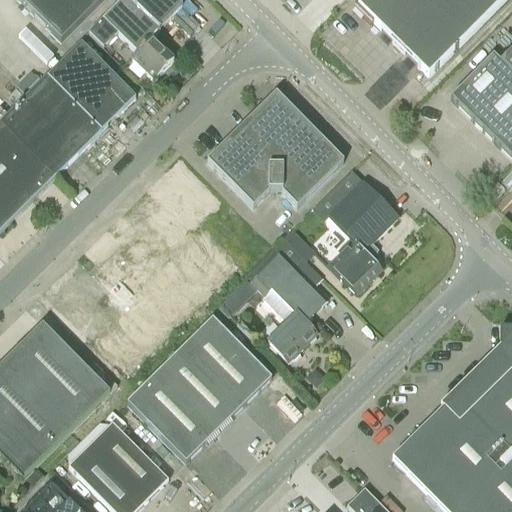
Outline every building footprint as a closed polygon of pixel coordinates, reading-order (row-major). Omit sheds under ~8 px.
[(12,0),(60,47),(107,0),(12,0)] [(171,65),(149,42),(180,11),(168,0),(122,0),(100,23),(86,36),(102,52),(116,39),(134,56),(129,62),(152,85),(171,65)] [(368,0),(357,12),(427,81),(508,0),(368,0)] [(99,135),(114,121),(133,102),(79,47),(45,80),(99,135)] [(511,53),(499,68),(511,80),(511,53)] [(450,103),(511,164),(511,80),(499,68),(492,61),(450,103)] [(99,135),(45,80),(0,124),(55,180),(100,135),(99,135)] [(0,233),(55,180),(0,124),(0,233)] [(320,145),(320,146),(318,144),(309,137),(302,133),(293,130),(288,128),(281,127),(275,127),(269,128),(262,129),(256,130),(250,133),(239,138),(234,142),(231,145),(230,144),(207,166),(252,212),(268,197),(281,197),(296,213),(342,167),(320,145)] [(370,248),(396,223),(361,187),(350,176),(311,214),(323,227),(327,223),(349,244),(337,256),(339,258),(327,271),(356,300),(381,275),(370,263),(377,256),(370,248)] [(497,187),(487,197),(494,204),(504,194),(497,187)] [(122,307),(87,341),(126,381),(240,269),(200,229),(172,257),(145,228),(94,278),(122,307)] [(274,251),(243,281),(263,301),(262,302),(286,326),(266,346),(287,368),(315,340),(304,328),(327,305),(297,275),(306,266),(282,242),(274,251)] [(225,302),(216,310),(227,321),(235,312),(225,302)] [(211,325),(127,408),(186,468),(270,385),(211,325)] [(109,398),(43,329),(0,371),(0,458),(23,482),(55,451),(109,398)] [(511,511),(511,332),(499,332),(499,351),(441,408),(444,411),(391,463),(439,511),(511,511)] [(168,486),(111,428),(90,450),(68,471),(107,511),(141,511),(146,508),(168,486)] [(73,511),(51,489),(26,511),(73,511)] [(381,511),(364,494),(346,511),(381,511)]
